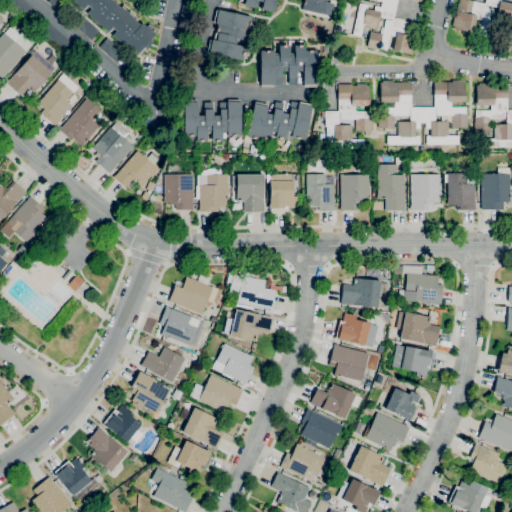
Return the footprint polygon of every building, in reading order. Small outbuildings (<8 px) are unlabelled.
[(31,22),(6,0),(22,0),(38,13),(31,22)] [(65,16),(47,2),(48,0),(63,0),(72,7),(65,16)] [(135,57),(111,36),(115,31),(111,28),(107,32),(86,13),(90,9),(86,5),(82,10),(71,0),(112,0),(120,7),(121,6),(121,7),(123,5),(136,17),(134,19),(135,19),(134,20),(140,25),(142,23),(146,26),(147,26),(149,24),(157,31),(149,40),(152,43),(145,50),(143,48),(135,57)] [(275,0),(273,12),(261,10),(263,2),(257,0),(255,8),(243,6),(244,0),(275,0)] [(331,16),(305,10),(307,0),(326,0),(326,2),(334,4),(331,16)] [(412,55),(392,50),(392,48),(389,47),(392,36),(390,35),(387,50),(379,48),(379,49),(375,49),(366,47),(370,31),(380,33),(381,27),(383,27),(385,19),(392,21),(392,19),(379,17),(377,29),(363,26),(361,36),(353,34),(359,3),(367,5),(366,9),(374,10),(375,6),(380,7),(382,1),(376,0),(423,0),(423,1),(418,0),(397,0),(393,19),(419,24),(412,55)] [(489,38),(478,35),(481,20),(476,19),(473,34),(460,31),(460,30),(453,29),(453,27),(452,26),(454,16),(455,17),(457,8),(456,8),(458,3),(458,0),(469,0),(484,3),(484,0),(501,0),(511,2),(511,22),(511,27),(492,23),(489,38)] [(190,30),(178,27),(182,4),(194,6),(190,30)] [(242,61),(208,54),(208,52),(207,51),(209,39),(213,40),(215,30),(216,31),(216,27),(216,23),(213,22),(216,10),(252,17),(251,22),(250,26),(247,25),(244,40),(237,39),(235,45),(245,47),(242,61)] [(91,40),(73,24),(81,14),(99,30),(91,40)] [(66,56),(40,32),(49,23),(74,46),(66,56)] [(2,79),(0,77),(0,36),(3,33),(4,33),(10,26),(20,35),(14,42),(25,52),(2,79)] [(116,62),(99,47),(107,37),(125,53),(116,62)] [(316,86),(304,87),(304,84),(302,84),(302,76),(297,76),(297,71),(296,71),(296,76),(297,76),(297,84),(288,84),(288,77),(287,77),(287,71),(281,71),(281,84),(273,84),(273,87),(261,87),(261,85),(259,85),(259,51),(264,51),(268,51),(274,51),(274,55),(278,55),(278,43),(289,43),(289,55),(294,55),(294,45),(305,45),(306,51),(317,51),(318,85),(316,85),(316,86)] [(21,96),(5,82),(8,79),(9,80),(30,55),(31,55),(35,51),(54,68),(50,73),(51,73),(33,93),(27,88),(21,96)] [(55,126),(43,115),(46,111),(37,104),(57,80),(62,74),(78,87),(73,93),(72,93),(66,101),(72,106),(64,115),(64,114),(56,123),(57,123),(55,126)] [(458,144),(425,144),(425,122),(419,122),(420,128),(415,128),(415,136),(419,135),(419,144),(387,145),(387,136),(397,136),(397,121),(410,121),(409,108),(408,108),(409,115),(394,116),(394,128),(378,128),(378,115),(381,115),(381,108),(394,108),(394,102),(391,102),(391,106),(383,106),(383,104),(381,104),(381,102),(379,102),(379,82),(382,82),(382,80),(392,80),(393,82),(401,82),(401,81),(407,81),(407,82),(410,82),(410,107),(434,107),(433,82),(451,82),(451,80),(462,80),(462,81),(464,81),(465,102),(451,102),(451,107),(465,107),(465,113),(467,113),(467,118),(467,127),(451,128),(451,115),(436,115),(436,108),(435,108),(435,121),(447,121),(448,135),(458,135),(458,144)] [(363,148),(329,148),(329,140),(326,140),(326,132),(325,132),(325,126),(324,126),(324,118),(321,118),(321,112),(324,112),(324,111),(337,111),(337,91),(336,91),(336,82),(338,82),(338,84),(366,84),(366,85),(368,85),(368,106),(354,106),(354,111),(369,111),(369,119),(370,119),(370,123),(371,123),(371,129),(370,129),(370,131),(355,131),(355,119),(340,119),(340,112),(338,112),(338,125),(352,125),(352,139),(363,139),(363,148)] [(511,131),(511,139),(511,146),(482,147),(482,138),(493,138),(493,124),(506,124),(506,111),(505,111),(505,118),(490,118),(490,130),(474,131),(474,129),(474,122),(474,117),(475,117),(475,110),(490,110),(490,105),(476,105),(475,85),(478,85),(478,83),(494,82),(494,84),(507,84),(507,98),(509,98),(509,109),(507,109),(507,110),(511,110),(511,131)] [(82,146),(73,138),(70,140),(58,129),(61,126),(86,99),(100,111),(92,120),(98,126),(84,143),(82,146)] [(210,141),(210,132),(206,132),(206,141),(195,141),(195,136),(183,136),(183,102),(184,102),(184,100),(196,100),(196,102),(197,102),(197,115),(204,115),(204,109),(203,109),(203,102),(212,102),(212,109),(212,115),(219,115),(219,102),(227,102),(227,100),(239,100),(239,102),(240,102),(240,136),(226,136),(226,132),(221,132),(221,141),(210,141)] [(269,142),(246,137),(253,103),(254,104),(255,102),(267,105),(266,106),(267,107),(266,113),(272,115),(273,109),(273,108),(274,101),(282,103),(280,112),(288,114),(289,108),(290,101),(299,103),(299,101),(310,104),(310,105),(312,106),(304,140),(291,137),(292,133),(286,132),(284,140),(275,138),(275,136),(270,135),(269,142)] [(108,173),(91,158),(96,153),(91,148),(99,139),(96,137),(102,131),(105,133),(110,127),(116,121),(129,133),(123,139),(132,146),(127,151),(129,153),(118,165),(117,164),(108,173)] [(124,187),(113,177),(136,150),(146,159),(151,152),(158,158),(153,165),(157,168),(141,186),(136,182),(135,183),(131,179),(124,187)] [(197,211),(197,209),(198,209),(198,206),(198,199),(195,199),(195,185),(197,185),(197,174),(196,174),(196,170),(199,170),(199,156),(206,156),(206,169),(208,169),(215,169),(215,170),(221,170),(221,174),(227,174),(227,199),(226,199),(226,207),(217,207),(217,208),(213,208),(213,211),(197,211)] [(404,210),(376,210),(376,164),(396,164),(396,172),(392,172),(392,174),(404,174),(404,207),(404,210)] [(481,210),(480,174),(497,173),(497,167),(509,167),(509,173),(510,202),(503,202),(503,209),(481,210)] [(475,210),(459,210),(459,209),(456,209),(456,205),(446,205),(446,201),(446,202),(446,181),(444,181),(444,174),(447,174),(447,172),(466,173),(466,183),(474,183),(474,206),(475,206),(475,210)] [(269,211),(269,208),(268,208),(268,204),(269,204),(269,180),(271,180),(271,174),(284,174),(284,173),(286,173),(286,174),(292,174),(298,174),(298,197),(296,197),(296,208),(287,208),(287,210),(289,210),(289,211),(269,211)] [(193,210),(175,210),(175,205),(171,205),(171,202),(163,202),(163,197),(163,174),(192,174),(192,207),(193,207),(193,210)] [(264,212),(243,212),(243,201),(236,202),(236,174),(263,174),(263,208),(264,212)] [(335,211),(319,211),(319,206),(305,206),(305,174),(325,174),(325,176),(333,176),(333,184),(334,184),(333,208),(335,208),(335,211)] [(357,210),(340,211),(340,175),(368,174),(368,205),(357,205),(357,210)] [(410,210),(410,207),(411,206),(410,175),(439,174),(439,200),(440,200),(440,203),(433,203),(433,204),(428,205),(428,209),(410,210)] [(0,219),(0,182),(6,188),(13,181),(26,193),(23,196),(23,195),(0,219)] [(151,190),(146,188),(149,181),(154,183),(151,190)] [(26,242),(14,231),(8,238),(0,230),(0,228),(28,198),(27,197),(29,195),(44,208),(41,212),(48,219),(26,242)] [(21,253),(17,249),(22,244),(26,248),(21,253)] [(64,280),(62,278),(69,270),(71,271),(64,280)] [(440,304),(437,304),(438,303),(416,301),(403,300),(404,290),(406,273),(438,275),(437,285),(442,285),(440,304)] [(83,297),(76,290),(74,292),(67,285),(77,274),(84,281),(83,282),(90,289),(83,297)] [(201,314),(170,302),(167,302),(174,285),(178,287),(180,282),(183,283),(186,276),(187,277),(198,281),(201,275),(208,278),(206,285),(211,287),(211,286),(222,291),(216,305),(206,301),(201,314)] [(271,310),(268,309),(268,308),(237,303),(238,295),(229,293),(232,275),(242,276),(261,280),(261,279),(265,280),(263,288),(275,290),(271,310)] [(377,307),(344,304),(344,305),(340,304),(342,288),(352,289),(353,278),(379,280),(379,282),(387,283),(386,293),(379,293),(377,307)] [(48,338),(43,333),(74,297),(80,303),(48,338)] [(194,347),(190,345),(190,346),(160,334),(163,326),(158,324),(166,306),(168,307),(200,320),(200,321),(204,322),(194,347)] [(255,342),(229,336),(229,335),(222,333),(226,317),(233,319),(235,309),(271,317),(268,333),(258,331),(255,342)] [(435,346),(431,345),(399,338),(401,330),(395,328),(398,310),(404,312),(431,317),(429,325),(439,327),(435,346)] [(348,342),(342,340),(341,341),(337,339),(337,338),(335,337),(339,320),(342,321),(344,312),(356,315),(355,319),(370,323),(370,324),(377,326),(371,347),(364,345),(364,346),(348,341),(348,342)] [(245,384),(242,383),(243,383),(232,378),(232,379),(222,374),(222,373),(211,368),(215,360),(215,361),(223,343),(249,355),(250,355),(253,356),(249,364),(250,365),(249,368),(252,370),(245,384)] [(333,374),(336,362),(329,360),(333,344),(338,345),(367,353),(360,381),(333,374)] [(426,378),(414,376),(415,372),(400,369),(400,368),(391,366),(395,345),(404,346),(427,350),(427,349),(431,350),(431,352),(434,353),(430,370),(428,370),(428,373),(426,373),(426,378)] [(511,374),(505,373),(497,371),(500,357),(502,352),(506,353),(507,347),(507,345),(511,346),(511,374)] [(171,383),(154,374),(155,373),(140,365),(148,351),(158,357),(163,347),(184,358),(171,383)] [(156,414),(138,403),(137,404),(131,400),(134,395),(130,392),(132,387),(130,386),(139,371),(151,378),(170,389),(156,414)] [(223,413),(197,400),(198,400),(189,396),(195,383),(204,387),(210,374),(239,388),(239,387),(242,389),(234,405),(230,403),(228,407),(226,407),(223,413)] [(511,408),(500,405),(503,395),(496,393),(495,397),(492,396),(497,376),(501,377),(511,380),(511,408)] [(0,424),(0,381),(11,397),(12,396),(14,398),(7,403),(15,414),(0,424)] [(343,419),(321,409),(321,408),(314,404),(313,405),(309,403),(316,389),(325,393),(330,382),(355,393),(343,419)] [(409,421),(403,418),(384,408),(393,388),(408,394),(409,391),(420,396),(416,403),(419,405),(411,421),(409,420),(409,421)] [(125,443),(108,429),(104,426),(105,425),(103,423),(114,409),(117,411),(122,404),(131,412),(128,415),(141,425),(137,430),(142,434),(135,442),(130,438),(125,443)] [(215,448),(182,432),(193,407),(217,419),(214,425),(215,425),(213,429),(222,433),(215,448)] [(328,449),(300,435),(305,424),(300,422),(307,408),(310,409),(342,425),(337,434),(336,433),(328,449)] [(389,451),(382,448),(382,447),(364,438),(377,412),(405,425),(409,427),(401,443),(396,440),(394,445),(392,444),(389,451)] [(511,447),(510,452),(477,438),(484,421),(489,423),(491,419),(493,419),(495,413),(511,420),(511,447)] [(109,472),(88,456),(94,449),(86,442),(98,427),(102,429),(101,430),(126,451),(109,472)] [(197,477),(192,474),(192,475),(187,473),(189,469),(179,464),(177,467),(166,462),(174,446),(181,449),(185,440),(206,450),(206,449),(210,452),(210,453),(212,454),(204,470),(201,469),(197,477)] [(303,478),(279,466),(286,452),(289,454),(291,451),(292,452),(296,443),(299,444),(301,441),(306,444),(304,448),(327,459),(321,471),(319,470),(316,475),(307,471),(303,478)] [(498,483),(469,471),(473,460),(469,458),(475,442),(478,443),(477,444),(499,453),(496,461),(506,465),(498,483)] [(381,487),(377,485),(378,484),(348,470),(360,446),(384,457),(381,463),(379,468),(388,472),(381,487)] [(134,462),(129,457),(130,455),(131,456),(134,454),(138,457),(134,462)] [(72,496),(55,475),(55,474),(54,472),(67,461),(69,463),(76,457),(84,466),(81,469),(91,481),(72,496)] [(184,511),(181,511),(181,510),(152,496),(158,484),(150,480),(156,468),(179,479),(180,475),(184,477),(183,480),(186,482),(182,489),(193,494),(184,511)] [(305,511),(297,511),(276,502),(281,491),(270,486),(277,472),(309,488),(304,500),(310,503),(305,511)] [(40,511),(31,500),(36,496),(35,494),(38,491),(35,488),(50,475),(52,478),(51,479),(71,504),(61,511),(40,511)] [(365,511),(355,511),(353,511),(355,507),(341,500),(342,499),(336,496),(343,480),(349,483),(351,478),(372,489),(373,488),(377,490),(376,491),(378,492),(370,508),(368,507),(365,511)] [(475,511),(468,511),(450,503),(450,502),(448,501),(455,486),(458,487),(462,479),(470,483),(471,480),(487,488),(484,494),(490,497),(485,509),(479,506),(475,511)] [(0,511),(0,509),(13,502),(19,511),(26,508),(28,511),(0,511)]
